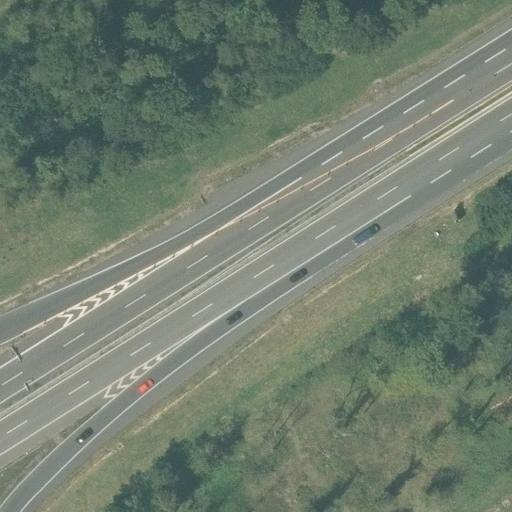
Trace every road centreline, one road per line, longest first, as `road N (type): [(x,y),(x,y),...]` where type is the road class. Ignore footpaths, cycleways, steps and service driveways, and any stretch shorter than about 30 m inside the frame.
road 1 (motorway): [(11,511),(38,480),(241,322),(372,201)]
road 2 (motorway): [(0,439),(372,201)]
road 3 (motorway): [(511,64),(253,228)]
road 4 (motorway): [(253,228),(0,387)]
road 5 (motorway): [(253,228),(129,269),(0,332)]
road 6 (motorway): [(372,201),(511,112)]
